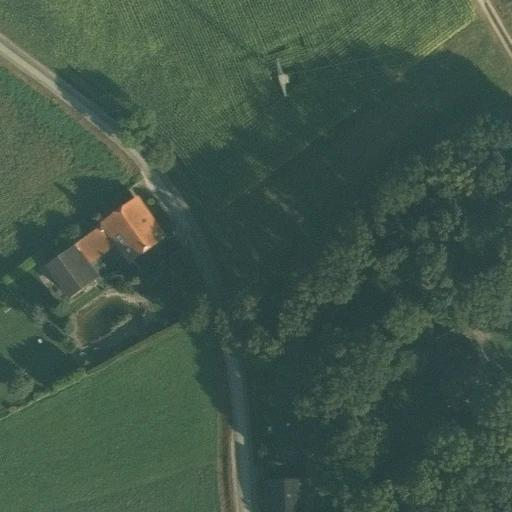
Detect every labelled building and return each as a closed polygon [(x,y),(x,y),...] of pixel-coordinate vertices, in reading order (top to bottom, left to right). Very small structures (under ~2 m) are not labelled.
[(118,243),(130,260),(161,238),(136,202),(105,224),(118,243)] [(105,224),(77,244),(87,257),(88,258),(101,249),(104,253),(118,243),(105,224)] [(84,260),(87,257),(77,244),(70,250),(74,256),(78,253),(84,260)] [(80,264),(74,256),(70,250),(47,266),(71,299),(93,283),(80,264)] [(74,256),(80,264),(86,260),(88,258),(87,257),(84,260),(78,253),(74,256)] [(86,260),(80,264),(93,283),(99,278),(86,260)] [(429,340),(440,360),(468,344),(469,346),(470,345),(474,343),(462,322),(429,340)] [(440,360),(468,411),(497,396),(470,345),(469,346),(468,344),(440,360)] [(314,480),(301,481),(302,496),(315,496),(314,480)] [(268,482),(269,511),(302,511),(302,496),(301,481),(268,482)]
